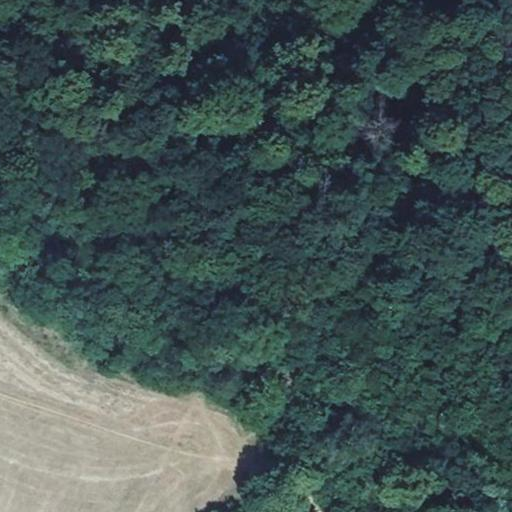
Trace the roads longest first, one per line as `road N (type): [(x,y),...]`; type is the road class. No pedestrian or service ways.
road 1 (track): [(511,256),(450,258),(364,289),(286,367),(223,360),(196,395),(202,442)]
road 2 (track): [(223,360),(81,251),(51,216),(23,209),(0,187)]
road 3 (track): [(0,391),(75,419),(202,442)]
